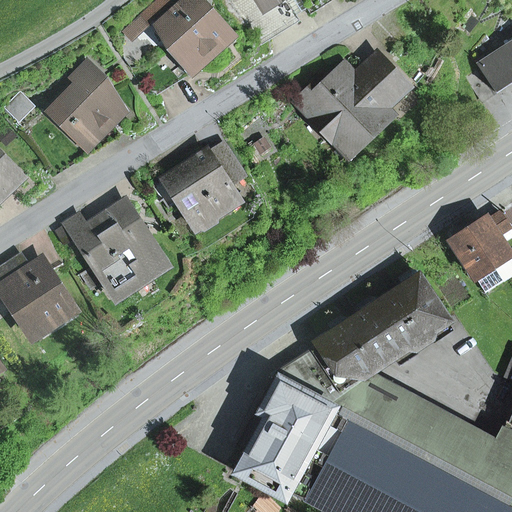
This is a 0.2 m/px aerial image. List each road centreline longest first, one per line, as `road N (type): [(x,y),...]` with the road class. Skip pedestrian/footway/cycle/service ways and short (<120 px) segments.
road 1 (primary): [(511,153),(200,357),(15,511)]
road 2 (residential): [(388,0),(0,241)]
